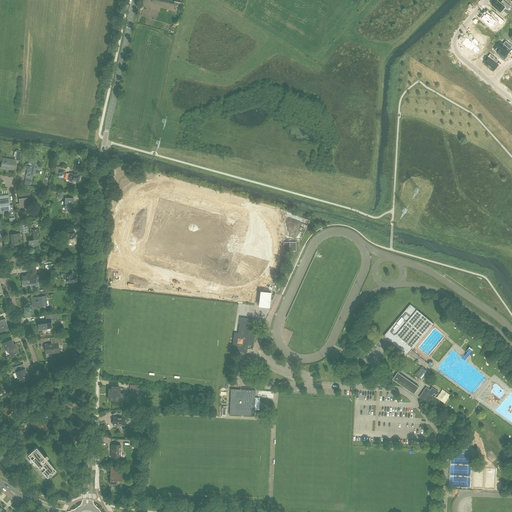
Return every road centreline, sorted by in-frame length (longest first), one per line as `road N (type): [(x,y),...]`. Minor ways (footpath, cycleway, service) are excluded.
road 1 (tertiary): [(89,460),(93,212),(134,0)]
road 2 (unclassified): [(443,511),(446,442),(417,405),(391,389),(319,385)]
road 3 (residential): [(0,400),(42,378),(0,263)]
